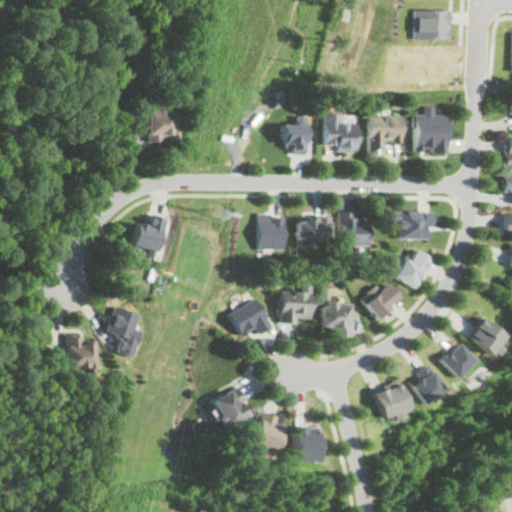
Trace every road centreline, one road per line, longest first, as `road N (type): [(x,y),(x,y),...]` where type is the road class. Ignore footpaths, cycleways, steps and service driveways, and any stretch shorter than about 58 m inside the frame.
road 1 (residential): [(289,371),(329,373),(372,355),(432,305),(452,273),(465,239),(481,0)]
road 2 (residential): [(469,183),(150,183),(94,223),(62,293)]
road 3 (residential): [(359,511),(329,373)]
